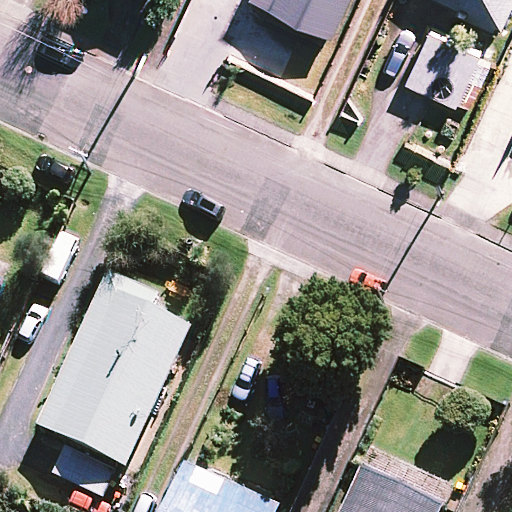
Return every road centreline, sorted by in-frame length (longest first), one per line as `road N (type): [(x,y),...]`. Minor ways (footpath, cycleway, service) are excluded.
road 1 (residential): [(82,105),(511,306)]
road 2 (residential): [(0,284),(82,105)]
